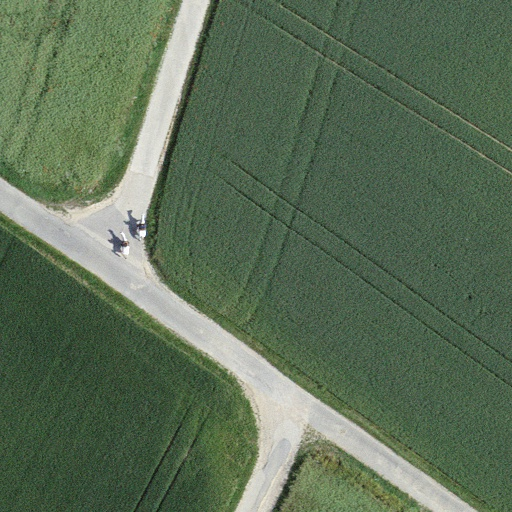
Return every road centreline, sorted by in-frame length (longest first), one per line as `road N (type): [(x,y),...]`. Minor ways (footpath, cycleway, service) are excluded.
road 1 (track): [(0,188),(451,511)]
road 2 (track): [(197,0),(112,267)]
road 3 (track): [(303,405),(248,511)]
